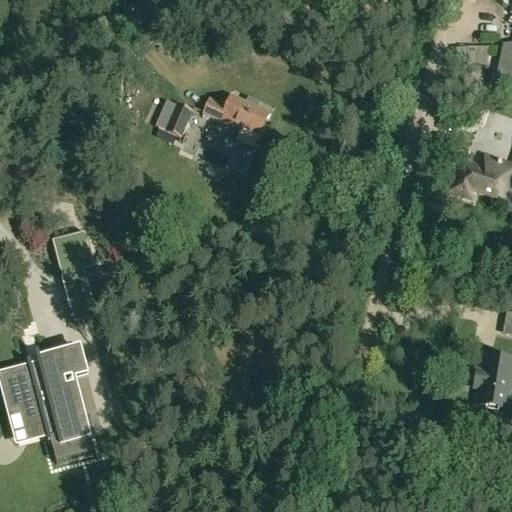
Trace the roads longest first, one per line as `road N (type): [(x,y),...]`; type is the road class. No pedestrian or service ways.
road 1 (track): [(311,511),(443,0)]
road 2 (unclassified): [(0,80),(171,0)]
